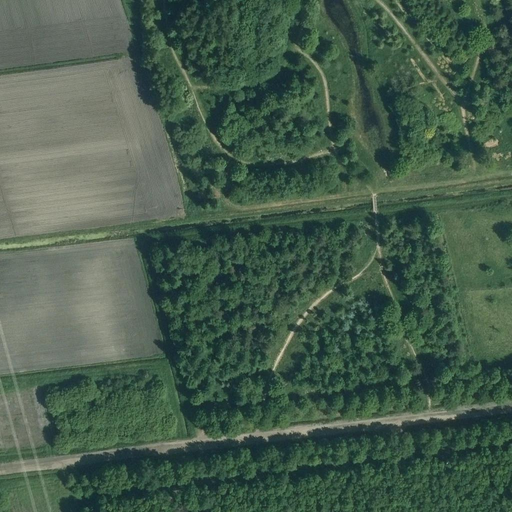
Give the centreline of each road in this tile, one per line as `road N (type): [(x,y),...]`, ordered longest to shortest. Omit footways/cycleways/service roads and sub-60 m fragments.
road 1 (track): [(258,438),(0,469)]
road 2 (track): [(511,408),(258,438)]
